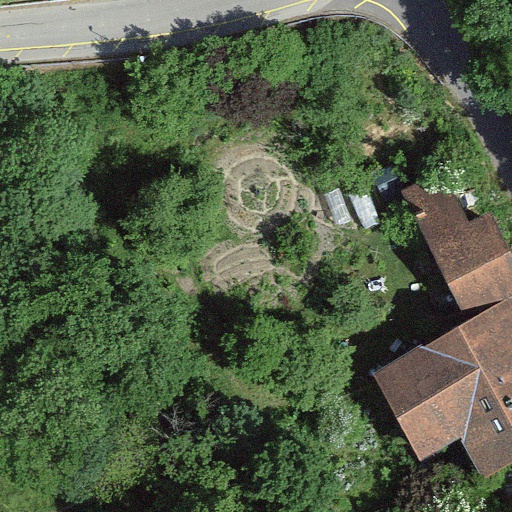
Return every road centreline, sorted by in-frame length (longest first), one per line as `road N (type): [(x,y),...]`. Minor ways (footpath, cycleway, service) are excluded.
road 1 (tertiary): [(0,36),(189,0)]
road 2 (unclassified): [(410,0),(474,80),(511,161)]
